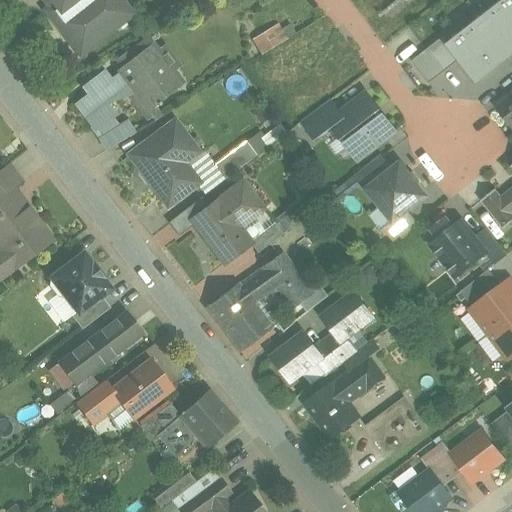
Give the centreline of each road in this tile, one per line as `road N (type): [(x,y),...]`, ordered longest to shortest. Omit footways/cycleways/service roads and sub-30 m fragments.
road 1 (residential): [(0,77),(331,511)]
road 2 (residential): [(335,0),(438,131)]
